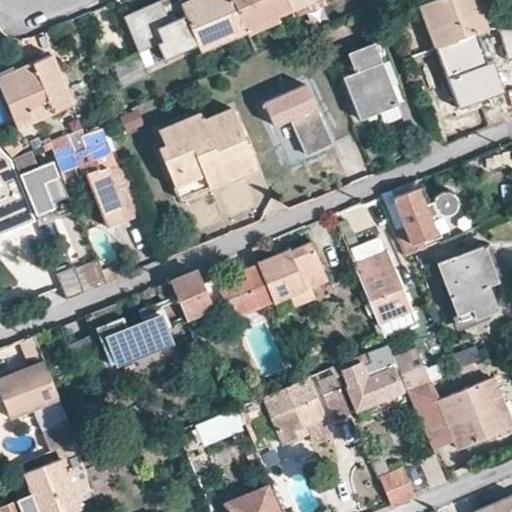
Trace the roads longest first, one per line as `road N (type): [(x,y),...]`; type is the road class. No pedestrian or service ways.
road 1 (residential): [(511,130),(0,339)]
road 2 (residential): [(511,465),(401,511)]
